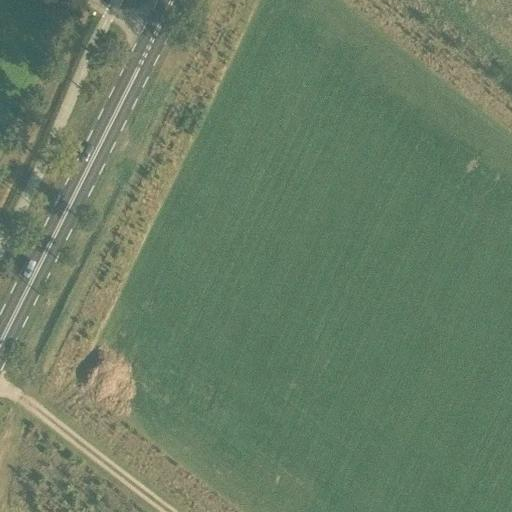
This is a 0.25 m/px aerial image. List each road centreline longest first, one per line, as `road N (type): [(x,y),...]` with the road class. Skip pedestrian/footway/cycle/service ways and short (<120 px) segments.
road 1 (primary): [(0,335),(172,0)]
road 2 (track): [(166,511),(0,386)]
